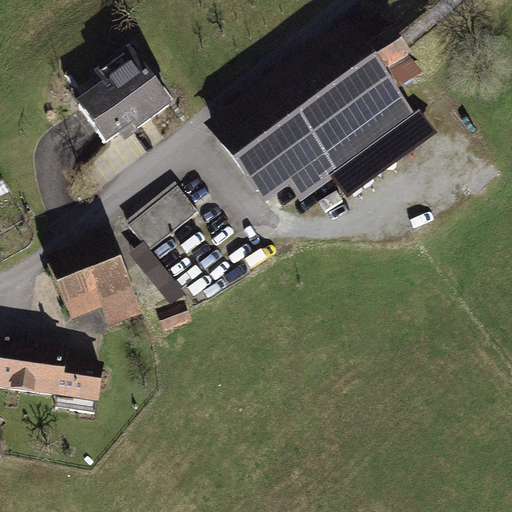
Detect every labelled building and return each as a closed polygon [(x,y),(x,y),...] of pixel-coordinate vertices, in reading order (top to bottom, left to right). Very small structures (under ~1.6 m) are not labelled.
[(352,38),(344,27),(203,131),(262,210),(288,191),(297,204),(414,117),(398,96),(422,78),(378,18),(352,38)] [(74,107),(108,155),(171,111),(131,54),(95,80),(101,87),(74,107)] [(177,185),(126,224),(143,247),(130,257),(169,308),(157,318),(170,335),(196,315),(149,253),(199,215),(177,185)] [(111,334),(143,321),(110,240),(44,266),(68,327),(102,313),(111,334)] [(0,347),(0,398),(98,410),(103,368),(65,364),(66,356),(0,347)]
